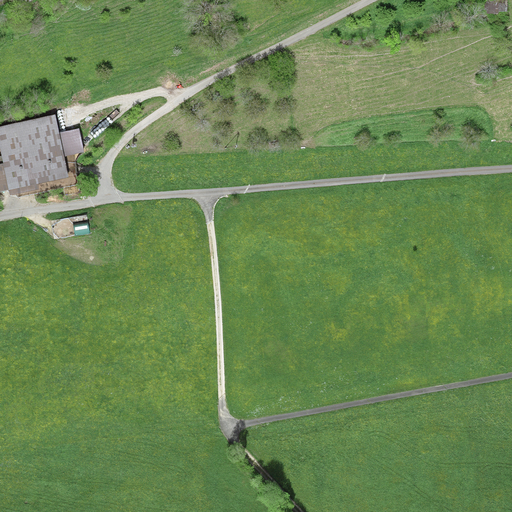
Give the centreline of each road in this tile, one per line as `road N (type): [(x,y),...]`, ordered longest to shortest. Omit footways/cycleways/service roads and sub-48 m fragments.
road 1 (unclassified): [(0,217),(133,197),(511,169)]
road 2 (track): [(511,374),(226,428)]
road 3 (track): [(305,32),(132,130),(107,161),(100,201)]
road 4 (track): [(210,190),(226,428)]
road 5 (track): [(305,32),(451,12)]
